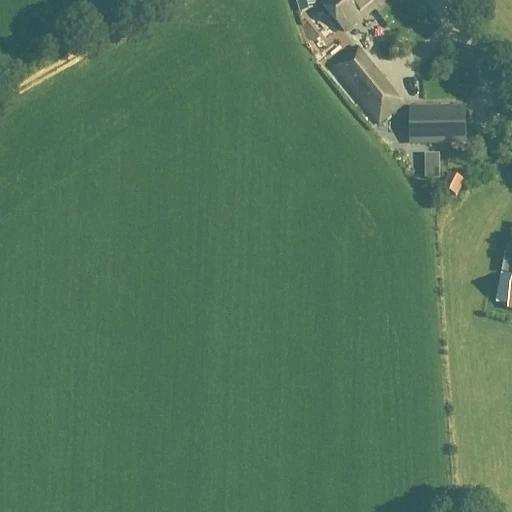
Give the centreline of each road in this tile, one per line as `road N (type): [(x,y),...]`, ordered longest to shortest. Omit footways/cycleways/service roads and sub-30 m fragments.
road 1 (track): [(0,101),(157,0)]
road 2 (unclassified): [(511,107),(429,0)]
